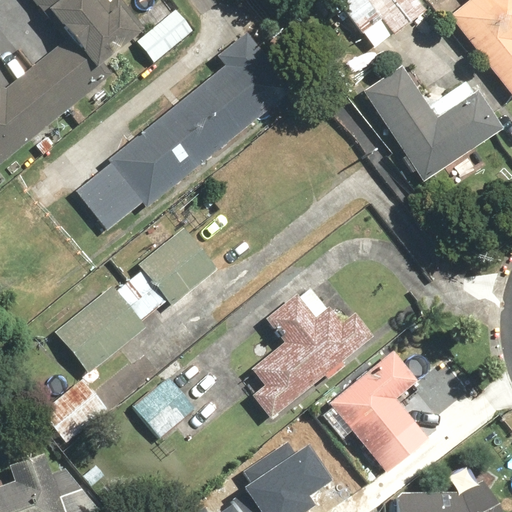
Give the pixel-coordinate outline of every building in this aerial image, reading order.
[(28,0),(63,43),(4,91),(0,90),(0,164),(110,76),(102,66),(143,32),(116,0),(113,0),(107,5),(103,0),(28,0)] [(412,0),(331,0),(359,37),(379,22),(391,38),(423,14),(412,0)] [(511,0),(469,0),(470,1),(447,19),(511,101),(511,0)] [(174,12),(136,44),(153,65),(191,33),(174,12)] [(222,69),(105,163),(107,166),(73,193),(105,232),(139,205),(144,210),(290,92),(244,35),(214,59),(222,69)] [(399,69),(361,94),(421,184),(501,131),(475,93),(434,121),(399,69)] [(136,267),(141,273),(115,294),(110,289),(53,334),(87,376),(143,330),(139,324),(165,303),(169,309),(215,272),(181,231),(136,267)] [(250,399),(268,422),(371,338),(352,316),(340,326),(326,309),(323,311),(307,292),(297,300),(294,297),(263,322),(282,345),(248,373),(262,389),(250,399)] [(390,355),(327,407),(386,478),(428,444),(392,401),(414,383),(390,355)] [(132,409),(158,440),(193,411),(167,380),(132,409)] [(39,415),(63,445),(104,412),(80,383),(39,415)] [(265,452),(234,478),(261,511),(266,511),(295,488),(265,452)] [(49,475),(42,457),(8,469),(13,483),(0,487),(0,511),(95,511),(62,470),(49,475)] [(395,511),(495,511),(479,484),(459,495),(395,495),(395,511)]
